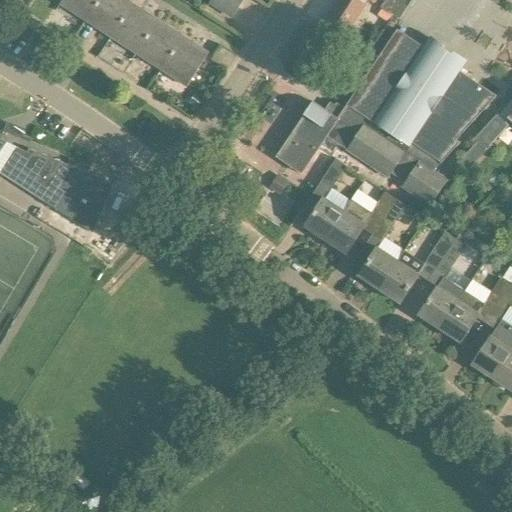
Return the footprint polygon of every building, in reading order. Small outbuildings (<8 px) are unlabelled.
[(63,0),(60,5),(86,22),(100,0),(63,0)] [(133,5),(126,0),(100,0),(86,22),(111,38),(133,5)] [(229,0),(212,0),(210,3),(232,18),(239,6),(229,0)] [(401,0),(339,0),(324,23),(344,37),(368,0),(373,3),(375,0),(386,0),(381,8),(391,15),(401,0)] [(401,0),(391,15),(400,20),(413,0),(401,0)] [(133,5),(111,38),(136,55),(158,21),(133,5)] [(183,37),(158,21),(136,55),(161,71),(183,37)] [(449,181),(434,171),(460,143),(456,140),(496,97),(460,73),(467,62),(454,53),(452,55),(442,48),(444,46),(431,37),(424,48),(398,30),(345,109),(337,104),(330,114),(313,103),(276,158),(294,170),(304,156),(312,161),(328,137),(390,179),(392,175),(404,183),(401,188),(430,207),(432,206),(447,182),(448,182),(449,181)] [(183,37),(161,71),(187,88),(209,54),(183,37)] [(477,144),(458,165),(459,165),(467,172),(509,126),(497,116),(473,141),(477,144)] [(0,173),(0,174),(34,196),(36,189),(44,192),(40,200),(58,212),(76,169),(29,150),(28,153),(16,148),(0,173)] [(322,186),(332,193),(349,167),(338,160),(322,186)] [(363,229),(373,236),(396,200),(386,193),(372,214),(352,200),(344,212),(326,241),(346,255),(363,229)] [(305,228),(326,241),(344,212),(324,199),(305,228)] [(373,236),(383,242),(407,207),(396,200),(373,236)] [(109,264),(142,226),(123,210),(90,248),(91,249),(109,264)] [(426,262),(436,269),(456,240),(445,233),(426,262)] [(456,240),(436,269),(447,276),(466,247),(456,240)] [(380,291),(399,262),(406,251),(405,251),(398,261),(378,248),(359,277),(380,291)] [(399,262),(380,291),(400,304),(419,275),(399,262)] [(419,316),(440,330),(459,301),(458,301),(464,292),(444,278),(419,316)] [(487,300),(497,307),(511,286),(501,279),(487,300)] [(511,286),(497,307),(508,314),(511,307),(511,286)] [(459,301),(440,330),(460,343),(485,305),(476,299),(472,300),(468,307),(459,301)] [(473,366),(493,380),(511,350),(511,329),(500,322),(473,366)] [(511,350),(493,380),(511,392),(511,350)]
